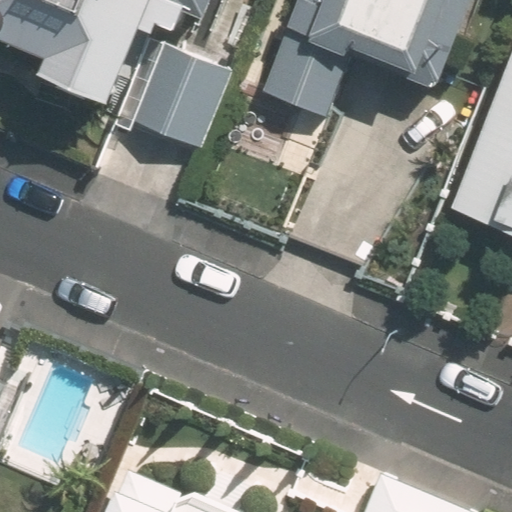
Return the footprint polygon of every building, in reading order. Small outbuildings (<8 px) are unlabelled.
[(0,0),(0,43),(5,43),(10,42),(13,41),(65,62),(58,78),(126,108),(157,33),(167,38),(181,7),(214,21),(222,0),(0,0)] [(315,0),(307,0),(272,91),(335,115),(361,47),(452,81),(483,0),(316,0),(317,0),(315,0)] [(202,143),(232,67),(163,39),(133,117),(202,143)] [(511,75),(460,210),(511,229),(511,75)] [(188,491),(189,488),(136,466),(116,511),(254,511),(253,507),(204,487),(188,491)] [(473,511),(379,472),(362,511),(473,511)]
